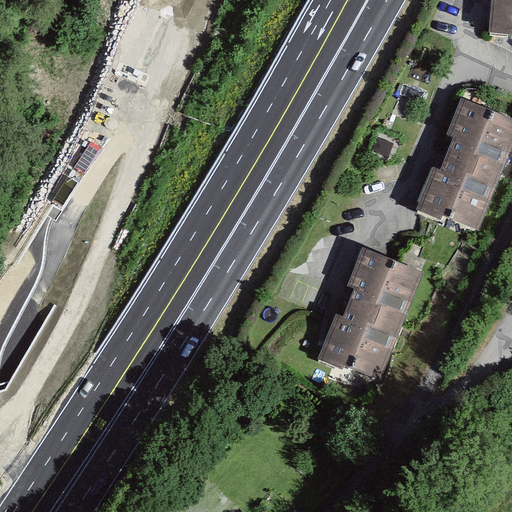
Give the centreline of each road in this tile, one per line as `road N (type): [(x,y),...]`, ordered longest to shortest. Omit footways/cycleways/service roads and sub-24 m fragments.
road 1 (primary): [(44,511),(361,0)]
road 2 (residential): [(488,389),(352,511)]
